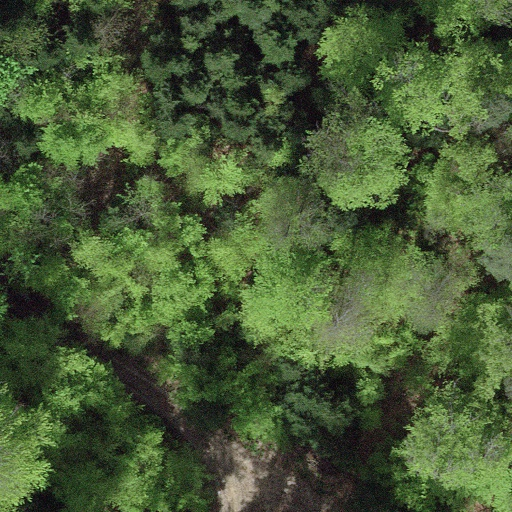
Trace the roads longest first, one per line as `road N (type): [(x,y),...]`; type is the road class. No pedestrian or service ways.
road 1 (track): [(124,0),(224,511)]
road 2 (track): [(295,511),(0,302)]
